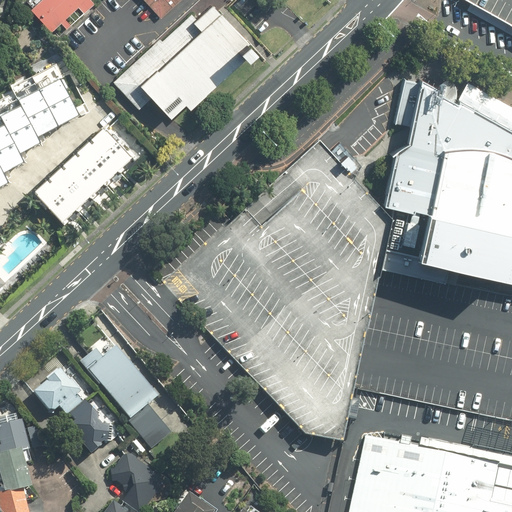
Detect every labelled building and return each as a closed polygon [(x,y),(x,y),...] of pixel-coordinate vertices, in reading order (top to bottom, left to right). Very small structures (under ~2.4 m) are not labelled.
[(36,0),(26,10),(47,33),(75,8),(81,14),(92,3),(89,0),(36,0)] [(154,0),(167,14),(182,0),(154,0)] [(511,0),(461,0),(511,28),(511,0)] [(189,13),(113,82),(137,108),(146,100),(164,120),(179,106),(183,111),(243,57),(251,49),(244,42),(209,3),(193,17),(189,13)] [(53,77),(32,88),(51,125),(72,114),(53,77)] [(377,260),(375,268),(377,268),(387,271),(394,272),(402,274),(410,275),(418,277),(426,279),(433,280),(440,282),(442,273),(443,268),(444,265),(454,267),(496,275),(505,232),(511,200),(511,124),(509,123),(510,121),(511,117),(511,108),(511,107),(507,106),(463,81),(458,91),(453,100),(439,93),(432,89),(414,80),(401,77),(392,123),(404,125),(404,129),(403,133),(401,142),(389,150),(376,205),(388,208),(386,214),(379,249),(377,260)] [(437,83),(432,89),(439,93),(453,100),(453,97),(453,92),(453,88),(451,83),(449,81),(445,80),(440,80),(437,83)] [(12,99),(15,104),(31,135),(51,125),(32,88),(12,99)] [(0,111),(0,126),(13,152),(34,141),(31,135),(15,104),(0,111)] [(0,170),(18,161),(13,152),(0,126),(0,170)] [(84,139),(111,169),(125,156),(98,126),(84,139)] [(69,152),(97,182),(111,169),(84,139),(69,152)] [(320,439),(335,443),(342,414),(358,338),(385,218),(350,179),(342,171),(349,165),(347,163),(346,161),(339,154),(332,160),(326,152),(322,148),(316,141),(314,139),(160,280),(292,432),(320,439)] [(55,165),(83,195),(97,182),(69,152),(55,165)] [(41,178),(69,208),(83,195),(55,165),(41,178)] [(27,191),(55,221),(69,208),(41,178),(27,191)] [(511,200),(505,232),(496,275),(511,278),(511,200)] [(78,363),(148,450),(168,433),(145,406),(154,399),(112,348),(100,358),(93,350),(78,363)] [(104,442),(104,436),(105,427),(97,426),(93,422),(94,417),(76,395),(77,394),(67,382),(65,383),(56,372),(29,394),(44,412),(50,412),(56,408),(63,418),(59,421),(87,456),(102,443),(104,442)] [(0,425),(0,440),(23,435),(20,421),(0,425)] [(511,511),(511,469),(414,448),(416,439),(384,432),(381,439),(363,436),(362,440),(358,460),(354,480),(349,499),(346,511),(511,511)] [(27,450),(23,435),(0,440),(0,456),(16,452),(27,450)] [(511,511),(511,458),(416,437),(416,439),(414,448),(511,469),(511,511)] [(0,475),(20,471),(16,452),(0,456),(0,475)] [(109,474),(109,479),(110,482),(113,482),(120,486),(121,491),(125,494),(120,502),(133,511),(140,511),(158,488),(156,477),(134,461),(135,459),(129,455),(122,456),(112,469),(108,470),(109,474)] [(25,490),(20,471),(0,475),(0,495),(20,491),(25,490)] [(0,511),(24,511),(20,491),(0,495),(0,511)] [(208,511),(184,495),(171,511),(208,511)] [(116,511),(117,508),(110,503),(102,511),(116,511)]
